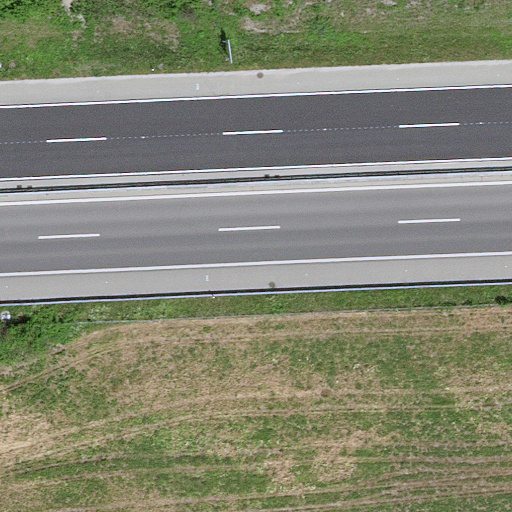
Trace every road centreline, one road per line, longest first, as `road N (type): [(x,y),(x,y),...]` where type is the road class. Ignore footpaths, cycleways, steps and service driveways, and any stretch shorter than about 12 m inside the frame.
road 1 (motorway): [(511,122),(0,143)]
road 2 (motorway): [(0,238),(511,217)]
